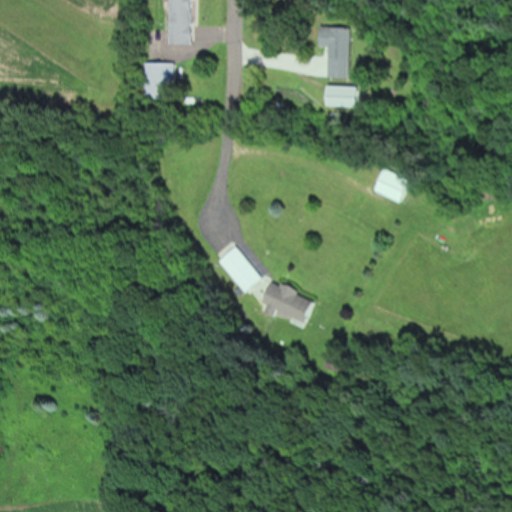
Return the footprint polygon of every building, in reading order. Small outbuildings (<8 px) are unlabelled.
[(173,0),(174,43),(197,43),(196,0),(173,0)] [(357,28),(327,27),(326,47),(334,48),(333,79),(356,79),(357,28)] [(178,99),(178,63),(147,63),(147,99),(178,99)] [(367,87),(332,87),(332,107),(367,107),(367,87)] [(384,192),(412,203),(422,180),(393,169),(384,192)] [(250,294),(268,279),(241,246),(223,261),(250,294)] [(281,310),(311,325),(323,302),(277,279),(262,309),(277,317),(281,310)]
